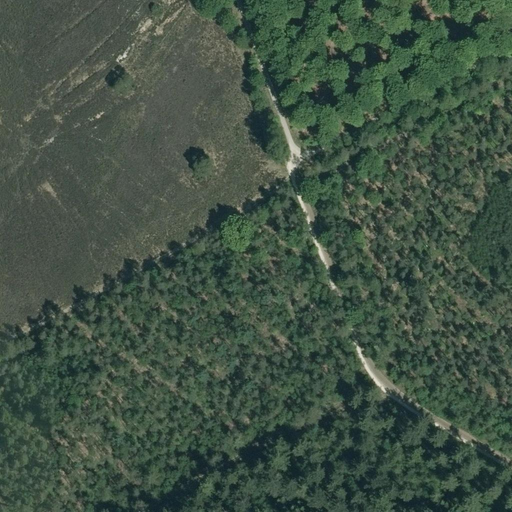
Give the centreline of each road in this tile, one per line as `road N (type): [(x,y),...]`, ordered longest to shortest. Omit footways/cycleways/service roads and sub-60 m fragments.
road 1 (track): [(511,462),(382,381),(300,188)]
road 2 (track): [(0,345),(294,184),(300,188)]
road 3 (track): [(300,188),(511,76)]
